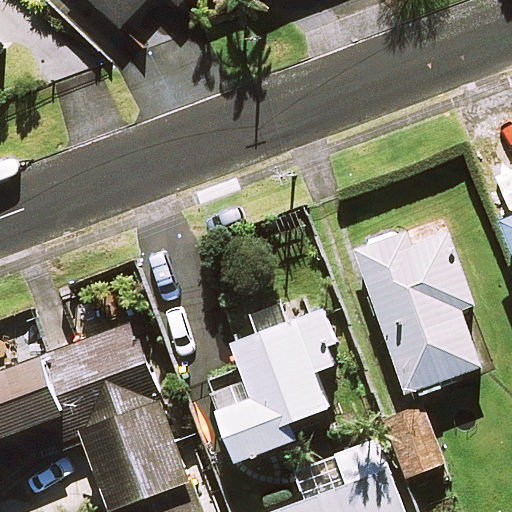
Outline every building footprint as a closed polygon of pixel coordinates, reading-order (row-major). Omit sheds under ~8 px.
[(95,0),(126,28),(151,0),(179,0),(185,5),(189,0),(95,0)] [(0,56),(14,41),(0,28),(0,56)] [(475,302),(446,220),(359,251),(411,394),(485,368),(463,306),(475,302)] [(347,359),(328,307),(237,341),(257,396),(223,408),(241,458),(301,436),(294,418),(331,405),(318,369),(347,359)] [(208,511),(135,322),(0,374),(0,467),(89,433),(119,511),(208,511)] [(447,461),(425,404),(388,419),(410,476),(447,461)] [(408,511),(381,437),(340,452),(351,483),(270,511),(408,511)]
